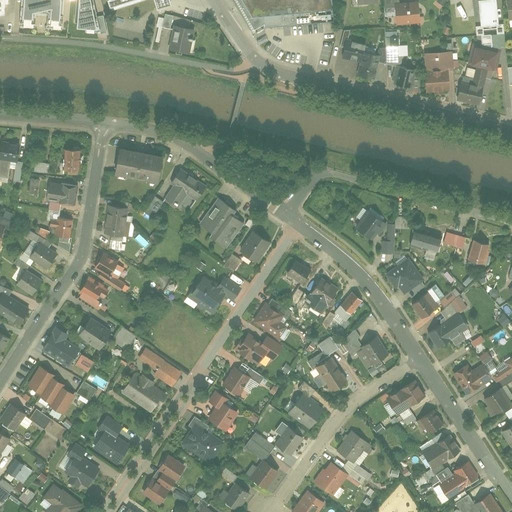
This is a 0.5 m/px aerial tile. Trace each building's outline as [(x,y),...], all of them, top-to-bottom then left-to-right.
[(0,0),(0,13),(7,12),(8,2),(12,2),(11,0),(0,0)] [(97,0),(22,0),(22,24),(39,25),(40,12),(48,13),(47,26),(67,27),(68,0),(75,0),(74,22),(104,26),(97,0)] [(110,0),(113,8),(138,0),(156,0),(159,6),(174,1),(173,0),(110,0)] [(236,0),(255,33),(265,27),(265,29),(332,23),(330,0),(236,0)] [(497,0),(478,0),(480,25),(499,24),(497,0)] [(420,24),(418,4),(395,6),(396,27),(420,24)] [(195,25),(174,22),(170,47),(190,51),(195,25)] [(347,42),(342,61),(360,65),(364,46),(347,42)] [(471,42),(467,63),(497,69),(501,48),(471,42)] [(360,65),(357,78),(374,82),(381,50),(364,46),(360,65)] [(454,71),(453,52),(428,54),(429,73),(426,73),(428,94),(449,93),(448,72),(454,71)] [(417,71),(399,67),(396,82),(398,83),(398,85),(413,89),(417,71)] [(477,68),(473,84),(461,81),(456,102),(479,107),(488,71),(477,68)] [(0,144),(0,160),(17,162),(19,144),(0,142),(0,144)] [(63,148),(63,170),(80,170),(80,148),(79,147),(75,147),(73,148),(63,148)] [(116,175),(159,183),(164,156),(121,148),(116,175)] [(35,162),(35,172),(50,173),(51,162),(35,162)] [(170,185),(196,202),(208,184),(182,166),(170,185)] [(38,194),(40,179),(31,178),(29,192),(38,194)] [(77,186),(62,184),(61,190),(48,188),(47,195),(60,197),(59,203),(74,205),(77,186)] [(210,236),(227,248),(245,223),(228,211),(232,205),(218,195),(198,224),(212,233),(210,236)] [(127,207),(108,205),(107,211),(106,226),(105,233),(124,235),(127,207)] [(355,228),(372,239),(380,226),(381,226),(386,220),(368,208),(355,228)] [(72,220),(58,218),(57,221),(51,220),(50,227),(56,228),(55,236),(70,238),(72,220)] [(388,223),(388,239),(395,239),(395,228),(398,228),(399,223),(388,223)] [(409,244),(437,252),(442,238),(414,229),(409,244)] [(254,230),(239,251),(257,263),(271,242),(254,230)] [(461,248),(464,235),(447,232),(444,244),(461,248)] [(395,253),(395,240),(383,240),(383,253),(395,253)] [(492,245),(474,240),(468,259),(486,265),(492,245)] [(30,259),(47,270),(57,255),(40,244),(30,259)] [(103,254),(95,268),(111,277),(119,262),(103,254)] [(234,272),(242,260),(232,254),(224,266),(234,272)] [(397,283),(405,294),(427,277),(411,256),(386,274),(394,285),(397,283)] [(311,271),(297,261),(288,275),(302,284),(311,271)] [(163,286),(169,277),(156,269),(150,278),(163,286)] [(16,284),(32,295),(42,281),(27,270),(16,284)] [(90,276),(80,293),(95,303),(105,286),(90,276)] [(305,302),(322,313),(339,287),(323,276),(305,302)] [(187,298),(213,316),(228,296),(201,277),(187,298)] [(363,300),(352,291),(341,304),(352,314),(363,300)] [(411,304),(422,318),(438,306),(428,292),(411,304)] [(0,299),(0,313),(18,326),(29,311),(4,294),(0,299)] [(265,303),(253,323),(279,340),(288,327),(277,320),(281,314),(265,303)] [(473,335),(459,312),(428,332),(439,349),(459,336),(462,342),(473,335)] [(90,318),(78,336),(100,350),(112,332),(90,318)] [(68,336),(54,326),(42,344),(64,359),(72,348),(64,343),(68,336)] [(126,349),(136,336),(123,326),(112,340),(126,349)] [(251,360),(258,365),(269,349),(247,335),(241,345),(239,344),(235,349),(241,353),(240,355),(249,362),(251,360)] [(481,335),(472,342),(475,347),(484,340),(481,335)] [(357,354),(366,368),(388,354),(377,336),(361,346),(363,349),(357,354)] [(174,385),(183,371),(146,347),(137,361),(174,385)] [(75,365),(88,372),(95,361),(82,354),(75,365)] [(316,367),(332,392),(349,382),(333,356),(316,367)] [(467,364),(453,374),(467,396),(493,379),(483,364),(472,371),(467,364)] [(41,366),(28,385),(41,393),(52,376),(53,374),(41,366)] [(251,378),(235,367),(223,384),(239,395),(251,378)] [(88,373),(78,395),(91,401),(97,388),(105,391),(108,382),(88,373)] [(121,392),(151,413),(164,394),(151,385),(154,381),(143,373),(140,377),(134,373),(121,392)] [(41,393),(39,395),(52,404),(63,387),(64,385),(52,376),(41,393)] [(410,381),(386,399),(399,417),(423,399),(410,381)] [(52,404),(50,406),(63,414),(76,395),(63,387),(52,404)] [(511,403),(501,387),(485,397),(489,404),(485,406),(492,416),(511,403)] [(288,414),(309,429),(324,408),(303,394),(288,414)] [(221,400),(208,419),(227,431),(239,412),(221,400)] [(10,403),(0,417),(0,419),(15,430),(26,413),(10,403)] [(30,418),(45,429),(52,419),(37,408),(30,418)] [(435,410),(418,421),(428,434),(444,423),(435,410)] [(105,431),(93,448),(117,464),(129,447),(116,438),(123,427),(107,416),(100,427),(105,431)] [(196,422),(181,444),(212,465),(227,442),(196,422)] [(511,423),(500,431),(511,448),(511,423)] [(382,425),(376,430),(379,434),(385,429),(382,425)] [(303,437),(288,426),(275,444),(290,455),(303,437)] [(350,430),(336,449),(354,462),(369,443),(350,430)] [(0,431),(0,457),(12,439),(0,431)] [(450,433),(421,452),(433,470),(462,452),(450,433)] [(158,469),(176,481),(186,467),(168,455),(158,469)] [(75,456),(65,472),(70,476),(67,480),(77,487),(80,482),(89,488),(99,472),(75,456)] [(17,459),(7,471),(23,484),(33,471),(17,459)] [(263,459),(250,478),(268,490),(281,471),(263,459)] [(455,471),(439,482),(451,500),(471,487),(469,484),(479,478),(468,461),(454,470),(455,471)] [(322,470),(314,481),(333,495),(348,474),(331,462),(324,471),(322,470)] [(233,481),(238,476),(226,467),(222,473),(233,481)] [(431,468),(415,481),(424,493),(440,480),(431,468)] [(3,478),(0,481),(0,500),(2,503),(15,487),(3,478)] [(158,505),(160,504),(170,490),(152,478),(142,492),(155,501),(155,503),(158,505)] [(251,493),(236,482),(223,500),(238,511),(251,493)] [(80,511),(83,509),(81,507),(82,505),(63,489),(62,491),(54,484),(41,499),(49,506),(44,511),(80,511)] [(19,499),(27,505),(35,494),(28,488),(19,499)] [(177,490),(175,495),(185,501),(188,496),(177,490)] [(444,490),(437,494),(442,503),(449,499),(444,490)] [(306,491),(292,511),(294,511),(319,511),(325,504),(306,491)] [(501,511),(491,495),(474,506),(478,511),(501,511)]
